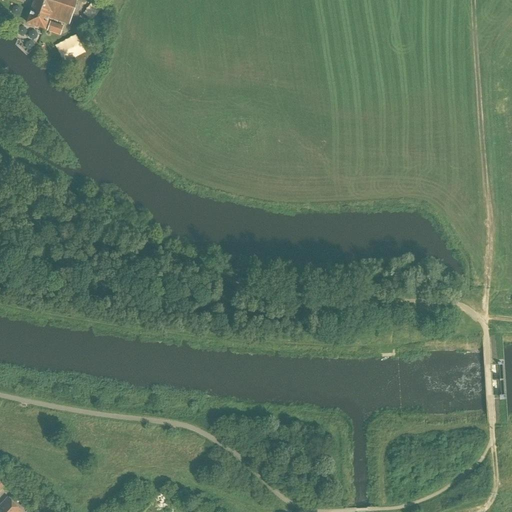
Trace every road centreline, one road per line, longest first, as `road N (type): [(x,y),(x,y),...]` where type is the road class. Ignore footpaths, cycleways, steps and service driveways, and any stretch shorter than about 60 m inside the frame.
road 1 (unclassified): [(480,319),(456,303),(298,300),(225,283),(0,153)]
road 2 (unclassified): [(480,319),(495,485),(486,505)]
